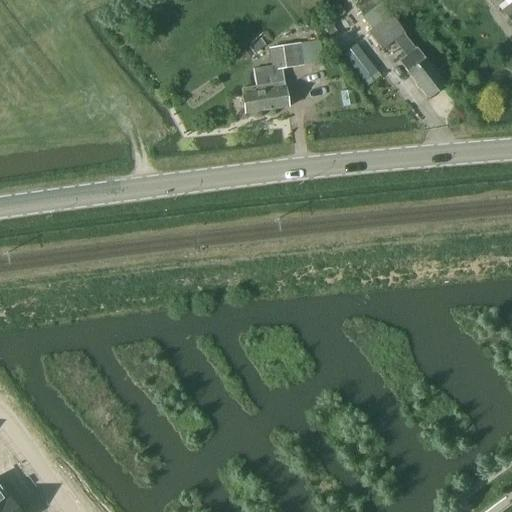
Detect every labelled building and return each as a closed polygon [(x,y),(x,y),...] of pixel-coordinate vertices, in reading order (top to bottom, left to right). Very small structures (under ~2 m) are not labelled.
[(390,15),(390,16),(378,0),(367,0),(356,8),(371,30),(367,33),(381,50),(393,41),(405,57),(398,62),(427,99),(444,86),(416,49),(415,50),(403,34),(404,33),(390,15)] [(511,0),(506,0),(498,7),(511,24),(511,0)] [(338,7),(318,21),(331,40),(338,35),(330,23),(343,14),(338,7)] [(307,21),(299,26),(304,34),(312,29),(307,21)] [(260,40),(248,48),(253,54),(264,46),(260,40)] [(244,114),(287,107),(280,69),(301,65),(298,43),(272,48),(276,70),(252,74),(254,87),(240,89),(244,114)] [(357,44),(345,54),(368,83),(381,73),(357,44)] [(210,83),(201,89),(207,98),(215,92),(210,83)] [(5,501),(0,504),(0,511),(15,511),(6,499),(5,500),(5,501)]
